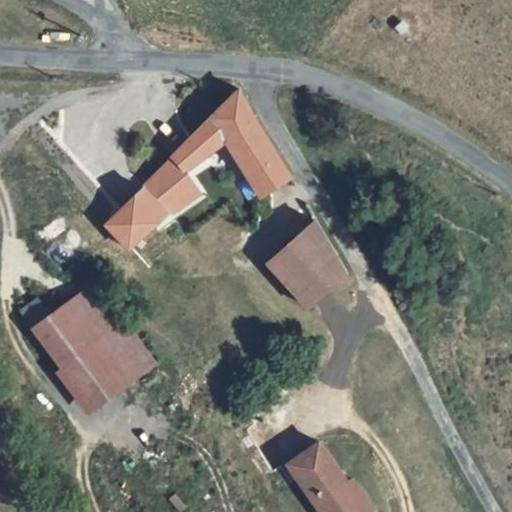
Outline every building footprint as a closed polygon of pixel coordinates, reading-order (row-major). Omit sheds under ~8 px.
[(290,173),(236,86),(172,151),(185,170),(224,139),(259,195),(290,173)] [(198,195),(185,170),(172,151),(141,183),(167,214),(198,195)] [(104,221),(128,247),(167,214),(141,183),(104,221)] [(347,267),(321,225),(267,262),(305,304),(312,300),(350,269),(347,267)] [(26,321),(59,365),(90,343),(121,385),(153,361),(91,276),(26,321)] [(90,407),(121,385),(90,343),(59,365),(90,407)] [(288,463),(322,511),(359,511),(353,503),(364,495),(351,477),(341,483),(337,477),(342,473),(318,441),(288,463)] [(364,495),(353,503),(359,511),(367,511),(373,508),(364,495)]
